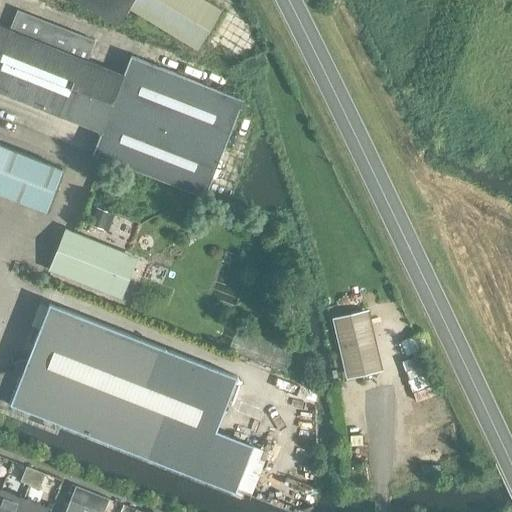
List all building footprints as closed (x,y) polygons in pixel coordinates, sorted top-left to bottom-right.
[(81,0),(119,22),(128,6),(198,47),(222,7),(209,0),(81,0)] [(0,89),(102,130),(123,74),(87,59),(94,40),(18,10),(10,30),(0,25),(0,89)] [(123,74),(102,130),(93,152),(105,157),(204,196),(242,99),(131,55),(123,74)] [(0,190),(47,209),(63,166),(0,141),(0,190)] [(137,257),(125,252),(75,232),(66,229),(50,270),(58,273),(120,298),(137,257)] [(1,406),(54,427),(55,427),(55,428),(57,428),(56,420),(239,490),(257,444),(219,429),(240,374),(50,301),(28,359),(14,361),(14,356),(12,357),(15,374),(0,376),(0,406),(1,407),(1,406)] [(345,376),(360,373),(379,368),(366,314),(332,322),(345,376)] [(228,350),(283,373),(293,349),(239,325),(228,350)] [(27,467),(21,482),(29,485),(35,470),(27,467)] [(40,489),(46,474),(35,470),(29,485),(40,489)] [(92,511),(94,509),(100,494),(76,485),(65,511),(92,511)] [(0,511),(18,511),(24,497),(1,488),(0,490),(0,511)] [(100,494),(94,509),(100,511),(103,511),(109,498),(100,494)] [(24,497),(18,511),(45,511),(48,506),(24,497)]
